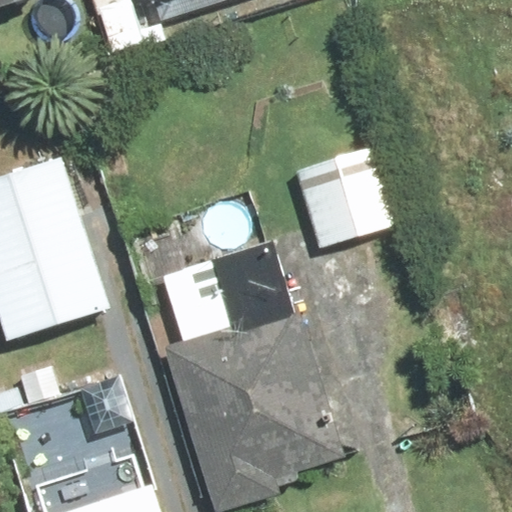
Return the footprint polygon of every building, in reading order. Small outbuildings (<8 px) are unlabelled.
[(0,0),(0,27),(43,14),(38,0),(0,0)] [(126,0),(133,22),(208,0),(126,0)] [(449,87),(402,102),(446,231),(492,216),(449,87)] [(368,127),(282,153),(316,265),(402,240),(368,127)] [(65,164),(0,183),(0,352),(3,362),(115,329),(65,164)] [(182,357),(155,365),(199,511),(265,511),(285,506),(280,487),(345,468),(301,322),(238,340),(216,269),(160,286),(182,357)] [(511,433),(492,439),(511,508),(511,433)] [(158,511),(155,502),(123,511),(158,511)]
